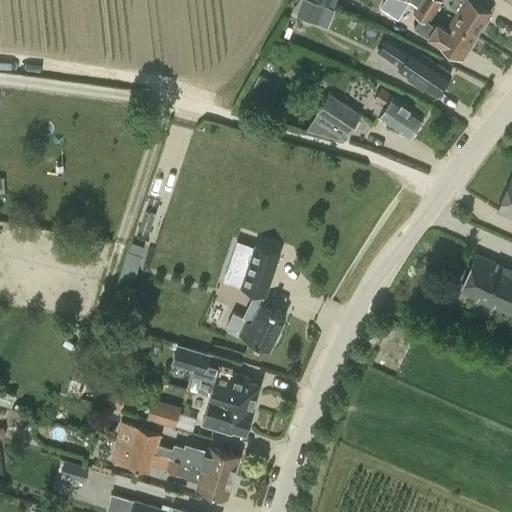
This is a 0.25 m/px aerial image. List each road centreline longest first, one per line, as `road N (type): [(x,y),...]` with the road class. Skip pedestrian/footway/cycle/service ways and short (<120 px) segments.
road 1 (unclassified): [(442,190),(188,106),(0,83)]
road 2 (unclassified): [(276,511),(310,413),(359,310),(442,190)]
